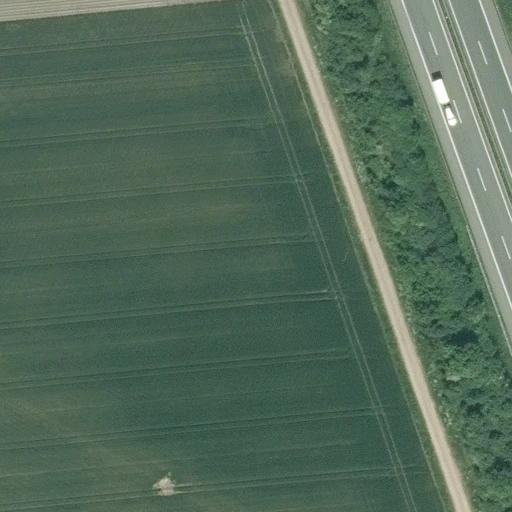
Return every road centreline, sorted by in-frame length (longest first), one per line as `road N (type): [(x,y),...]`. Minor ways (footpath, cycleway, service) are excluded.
road 1 (track): [(462,511),(289,0)]
road 2 (motorway): [(418,0),(511,262)]
road 3 (motorway): [(511,128),(465,0)]
